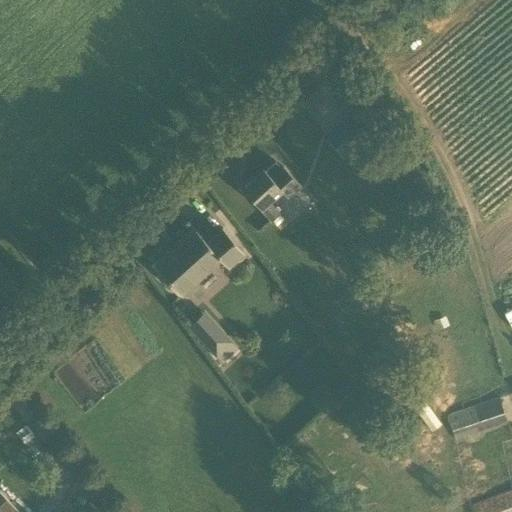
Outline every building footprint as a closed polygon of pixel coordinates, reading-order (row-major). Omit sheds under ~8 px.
[(376,133),(393,120),(377,97),(357,113),(327,140),(344,159),(375,132),(376,133)] [(283,167),(278,162),(266,172),(264,170),(242,189),(271,221),(281,213),(271,202),(283,191),(289,198),(302,186),(284,167),(283,167)] [(196,231),(156,268),(182,297),(222,260),(228,267),(244,252),(223,229),(207,243),(196,231)] [(206,310),(188,327),(222,363),(240,347),(206,310)] [(432,431),(442,423),(419,392),(409,399),(432,431)] [(456,438),(508,419),(500,396),(448,415),(456,438)] [(475,511),(511,511),(511,489),(473,504),(475,511)] [(0,511),(22,511),(0,490),(0,511)]
